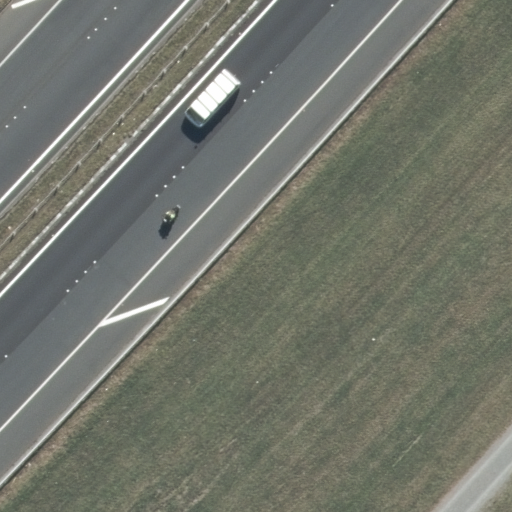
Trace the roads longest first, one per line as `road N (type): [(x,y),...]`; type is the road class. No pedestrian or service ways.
road 1 (trunk): [(339,0),(0,368)]
road 2 (trunk): [(0,129),(123,0)]
